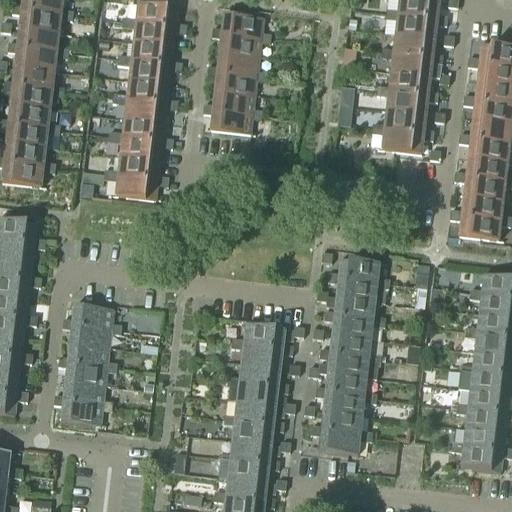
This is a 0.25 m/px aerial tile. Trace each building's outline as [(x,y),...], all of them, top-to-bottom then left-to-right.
[(12,18),(21,19),(22,14),(73,20),(73,15),(62,14),(63,0),(23,0),(22,9),(13,8),(12,18)] [(386,13),(386,18),(437,24),(437,29),(446,30),(447,20),(438,19),(440,5),(401,0),(400,0),(399,14),(386,13)] [(448,10),(457,12),(459,2),(449,1),(448,10)] [(121,31),(135,32),(136,27),(175,32),(176,27),(178,12),(138,7),(137,23),(122,21),(121,31)] [(21,19),(19,33),(59,38),(61,23),(72,25),(73,20),(22,14),(21,19)] [(212,41),(221,42),(222,37),(261,42),(262,37),(263,22),(224,18),(222,33),(213,32),(212,41)] [(397,24),(396,38),(435,43),(437,29),(437,24),(386,18),(385,23),(397,24)] [(293,31),(312,33),(313,21),(294,19),(293,31)] [(0,36),(10,37),(11,27),(2,26),(0,36)] [(135,32),(134,46),(173,51),(175,37),(186,38),(187,29),(176,27),(175,32),(136,27),(135,32)] [(7,56),(17,57),(17,52),(68,58),(69,53),(57,52),(59,38),(19,33),(18,47),(8,46),(7,56)] [(221,42),(219,57),(259,61),(260,47),(270,48),(271,38),(262,37),(261,42),(222,37),(221,42)] [(382,51),(381,56),(433,62),(432,67),(442,68),(443,58),(433,57),(435,43),(396,38),(394,53),(382,51)] [(443,49),(453,50),(454,40),(444,39),(443,49)] [(117,69),(131,70),(132,65),(171,70),(172,65),(173,51),(134,46),(132,61),(118,59),(117,69)] [(467,71),(479,72),(479,67),(511,71),(511,50),(481,47),(480,62),(469,61),(467,71)] [(17,57),(15,71),(55,76),(56,62),(68,63),(68,58),(17,52),(17,57)] [(393,62),(391,77),(431,81),(432,67),(433,62),(381,56),(381,61),(393,62)] [(207,80),(217,81),(217,76),(257,80),(257,75),(259,61),(219,57),(218,71),(208,70),(207,80)] [(131,70),(129,85),(169,89),(170,75),(181,76),(182,67),(172,65),(171,70),(132,65),(131,70)] [(479,72),(477,86),(511,90),(511,71),(479,67),(479,72)] [(3,94),(12,95),(13,90),(64,96),(65,91),(53,90),(55,76),(15,71),(13,86),(4,84),(3,94)] [(217,81),(215,95),(255,99),(256,85),(265,86),(267,76),(257,75),(257,80),(217,76),(217,81)] [(377,89),(377,94),(428,100),(428,105),(437,106),(438,96),(429,95),(431,81),(391,77),(390,91),(377,89)] [(439,87),(448,88),(450,79),(440,77),(439,87)] [(112,107),(126,109),(127,104),(166,108),(167,104),(169,89),(129,85),(128,99),(113,97),(112,107)] [(463,109),(474,110),(475,105),(511,109),(511,90),(477,86),(475,101),(464,99),(463,109)] [(12,95),(11,109),(50,114),(52,100),(63,101),(64,96),(13,90),(12,95)] [(340,100),(339,111),(352,112),(354,93),(341,91),(340,100)] [(388,101),(387,115),(426,119),(428,105),(428,100),(377,94),(376,99),(388,101)] [(203,118),(212,119),(213,114),(252,118),(253,113),(255,99),(215,95),(213,109),(204,108),(203,118)] [(126,109),(125,123),(164,127),(166,113),(177,114),(178,105),(167,104),(166,108),(127,104),(126,109)] [(474,110),(472,124),(511,129),(511,109),(475,105),(474,110)] [(0,132),(8,133),(8,128),(60,134),(60,130),(49,128),(50,114),(11,109),(9,124),(0,122),(0,132)] [(337,129),(350,131),(352,112),(339,111),(338,126),(337,129)] [(213,114),(212,119),(211,134),(250,138),(252,123),(261,124),(262,114),(253,113),(252,118),(213,114)] [(373,128),(372,132),(424,139),(423,143),(433,145),(434,135),(425,134),(426,119),(387,115),(385,129),(373,128)] [(434,125),(444,127),(445,117),(435,116),(434,125)] [(108,145),(122,147),(123,142),(162,146),(163,142),(164,127),(125,123),(123,137),(109,135),(108,145)] [(459,147),(470,148),(470,144),(510,148),(510,143),(511,129),(472,124),(471,139),(460,137),(459,147)] [(8,133),(6,148),(46,152),(47,138),(59,139),(60,134),(8,128),(8,133)] [(424,139),(372,132),(372,137),(384,139),(382,154),(422,159),(423,143),(424,139)] [(122,147),(120,161),(160,165),(161,151),(172,153),(173,143),(163,142),(162,146),(123,142),(122,147)] [(470,148),(468,163),(508,167),(509,153),(511,153),(511,143),(510,143),(510,148),(470,144),(470,148)] [(0,171),(4,171),(4,167),(55,173),(56,168),(44,166),(46,152),(6,148),(5,162),(0,161),(0,171)] [(430,163),(435,164),(439,165),(441,155),(431,154),(430,163)] [(103,183),(118,185),(118,180),(158,185),(158,180),(160,165),(120,161),(119,175),(105,173),(104,178),(103,183)] [(454,185),(465,187),(466,182),(505,186),(506,181),(508,167),(468,163),(466,177),(455,175),(454,185)] [(4,167),(4,171),(2,187),(41,191),(43,176),(55,177),(55,173),(4,167)] [(103,187),(103,183),(104,178),(93,177),(92,186),(103,187)] [(118,180),(118,185),(116,200),(155,205),(157,189),(168,191),(169,181),(158,180),(158,185),(118,180)] [(465,187),(464,201),(503,205),(505,191),(511,192),(511,182),(506,181),(505,186),(466,182),(465,187)] [(450,223),(461,225),(461,220),(501,224),(502,220),(503,205),(464,201),(462,215),(451,214),(450,223)] [(461,220),(461,225),(459,240),(499,244),(500,229),(511,230),(511,220),(502,220),(501,224),(461,220)] [(0,243),(34,247),(35,242),(37,227),(0,222),(0,243)] [(0,262),(32,266),(34,252),(44,253),(46,243),(35,242),(34,247),(0,243),(0,262)] [(321,266),(331,267),(332,258),(323,256),(321,266)] [(0,281),(30,285),(30,280),(32,266),(0,262),(0,281)] [(341,262),(339,278),(338,282),(389,288),(390,283),(378,282),(380,267),(341,262)] [(336,301),(327,300),(327,301),(385,307),(387,293),(389,293),(389,288),(338,282),(339,278),(329,277),(328,286),(338,287),(336,301)] [(470,293),(470,298),(511,302),(511,282),(484,279),(482,294),(470,293)] [(0,301),(28,304),(29,290),(40,291),(41,282),(30,280),(30,285),(0,281),(0,301)] [(335,311),(334,316),(334,321),(385,326),(386,322),(374,320),(375,306),(385,308),(385,307),(327,301),(327,300),(328,296),(318,295),(317,304),(326,305),(326,310),(335,311)] [(481,304),(479,318),(511,322),(511,302),(470,298),(469,303),(481,304)] [(0,320),(25,323),(26,319),(28,304),(0,301),(0,320)] [(62,332),(71,333),(72,328),(111,333),(112,328),(114,313),(74,308),(72,324),(63,322),(62,332)] [(333,325),(332,340),(371,344),(373,330),(384,331),(385,326),(334,321),(334,316),(325,315),(324,324),(333,325)] [(466,331),(465,336),(511,341),(511,322),(479,318),(477,332),(466,331)] [(0,339),(23,342),(25,328),(36,330),(37,320),(26,319),(25,323),(0,320),(0,339)] [(71,333),(70,348),(109,352),(111,338),(120,339),(121,329),(112,328),(111,333),(72,328),(71,333)] [(233,342),(232,347),(283,353),(284,349),(284,343),(293,345),(294,340),(303,341),(304,332),(294,330),(294,335),(246,329),(244,344),(233,342)] [(313,342),(322,343),(322,344),(323,334),(314,333),(313,342)] [(476,342),(475,356),(511,360),(511,341),(465,336),(465,341),(476,342)] [(0,359),(21,362),(22,357),(23,342),(0,339),(0,359)] [(332,340),(330,354),(329,359),(381,365),(381,360),(369,358),(371,344),(332,340)] [(243,353),(241,368),(281,373),(283,358),(292,359),(293,350),(284,349),(283,353),(232,347),(231,352),(243,353)] [(57,370),(67,371),(67,367),(107,371),(108,366),(109,352),(70,348),(68,362),(59,361),(57,370)] [(318,377),(327,378),(367,382),(376,383),(378,369),(380,369),(381,365),(329,359),(330,354),(321,353),(319,362),(329,364),(328,368),(319,367),(319,372),(318,377)] [(461,369),(461,374),(511,380),(511,378),(511,360),(475,356),(473,370),(461,369)] [(0,378),(19,381),(21,366),(31,368),(32,358),(22,357),(21,362),(0,359),(0,378)] [(67,371),(65,386),(105,390),(106,376),(116,377),(117,367),(108,366),(107,371),(67,367),(67,371)] [(228,380),(228,385),(279,392),(279,387),(281,373),(241,368),(240,382),(228,380)] [(289,378),(299,379),(300,370),(290,369),(289,378)] [(309,371),(308,381),(318,382),(318,377),(319,372),(309,371)] [(472,380),(470,394),(510,399),(510,400),(511,399),(511,389),(511,390),(511,385),(511,378),(511,380),(461,374),(460,379),(472,380)] [(0,397),(17,400),(17,395),(19,381),(0,378),(0,397)] [(327,378),(326,392),(325,397),(376,403),(377,398),(365,397),(367,382),(327,378)] [(227,405),(237,406),(276,411),(276,410),(285,411),(285,407),(286,407),(287,402),(278,401),(278,396),(287,398),(289,388),(279,387),(279,392),(228,385),(227,390),(229,390),(227,405)] [(53,409),(62,410),(63,405),(103,409),(103,404),(105,390),(65,386),(64,400),(54,399),(53,409)] [(324,402),(323,416),(362,420),(364,406),(376,408),(376,403),(325,397),(326,392),(316,391),(315,401),(324,402)] [(457,407),(456,412),(507,418),(508,413),(510,400),(510,399),(470,394),(469,409),(457,407)] [(0,397),(0,418),(14,420),(16,405),(27,406),(28,396),(17,395),(17,400),(0,397)] [(63,405),(62,410),(61,425),(100,429),(102,414),(111,415),(112,405),(103,404),(103,409),(63,405)] [(224,419),(223,424),(274,430),(275,425),(275,420),(284,421),(284,417),(294,418),(295,408),(286,407),(285,407),(285,411),(276,410),(276,411),(237,406),(235,420),(224,419)] [(304,419),(314,420),(315,410),(305,409),(304,419)] [(467,418),(466,433),(505,437),(507,423),(511,423),(511,413),(508,413),(507,418),(456,412),(456,417),(467,418)] [(323,416),(321,430),(321,435),(372,441),(372,436),(361,435),(362,420),(323,416)] [(234,430),(232,444),(272,449),(274,435),(283,436),(284,426),(275,425),(274,430),(223,424),(222,429),(234,430)] [(321,435),(321,430),(312,429),(311,439),(320,440),(318,455),(358,460),(360,444),(371,446),(372,441),(321,435)] [(452,445),(452,450),(503,456),(503,451),(505,437),(466,433),(464,447),(452,445)] [(219,457),(219,462),(270,468),(270,463),(271,459),(279,460),(280,455),(290,456),(291,446),(281,445),(280,450),(272,449),(232,444),(231,459),(219,457)] [(503,456),(452,450),(451,455),(463,456),(461,472),(501,476),(502,461),(511,462),(511,459),(511,452),(503,451),(503,456)] [(0,475),(8,476),(8,471),(10,456),(0,455),(0,475)] [(230,468),(228,482),(267,487),(269,473),(278,474),(280,464),(270,463),(270,468),(219,462),(218,467),(230,468)] [(0,494),(6,495),(7,481),(21,483),(23,473),(8,471),(8,476),(0,475),(0,494)] [(215,495),(214,500),(265,506),(266,501),(266,497),(275,498),(276,493),(285,494),(286,485),(276,483),(276,488),(267,487),(228,482),(226,497),(215,495)] [(225,506),(224,511),(264,511),(265,511),(271,511),(273,511),(275,502),(266,501),(265,506),(214,500),(213,505),(225,506)]
